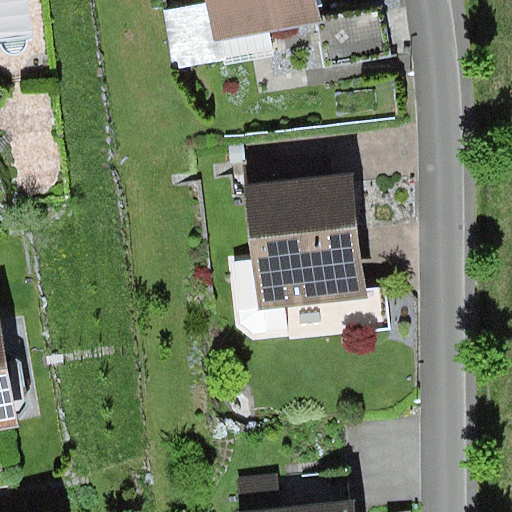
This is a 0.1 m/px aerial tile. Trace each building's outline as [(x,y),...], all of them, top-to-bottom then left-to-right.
[(212,0),(218,35),(326,20),(323,0),(212,0)] [(0,141),(36,83),(0,60),(0,141)] [(361,166),(244,177),(250,250),(208,254),(213,312),(373,298),(361,166)] [(5,289),(0,289),(0,453),(88,444),(76,332),(10,340),(5,289)] [(287,471),(224,478),(227,511),(362,511),(361,501),(291,509),(287,471)]
